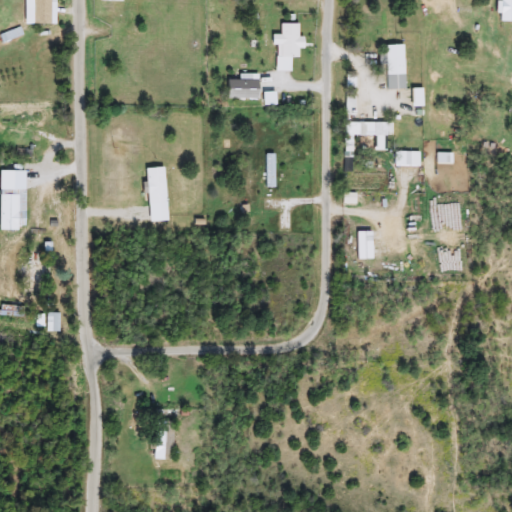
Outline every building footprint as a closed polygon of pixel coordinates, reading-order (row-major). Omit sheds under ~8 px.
[(121,0),(121,18),(98,18),(98,0),(121,0)] [(305,0),(305,14),(278,14),(278,6),(257,6),(257,0),(305,0)] [(511,0),(511,22),(496,22),(496,0),(511,0)] [(117,44),(117,26),(133,26),(133,44),(117,44)] [(275,58),(275,36),(300,36),(300,58),(275,58)] [(403,90),(382,90),(382,45),(403,45),(403,90)] [(371,135),(342,135),(342,122),(384,123),(384,151),(371,151),(371,135)] [(391,167),(391,152),(415,152),(415,167),(391,167)] [(261,188),(261,154),(273,154),(273,188),(261,188)] [(142,169),(161,169),(161,204),(142,204),(142,169)] [(42,265),(42,281),(36,281),(36,291),(18,291),(18,265),(42,265)] [(170,460),(150,460),(150,422),(170,422),(170,460)]
